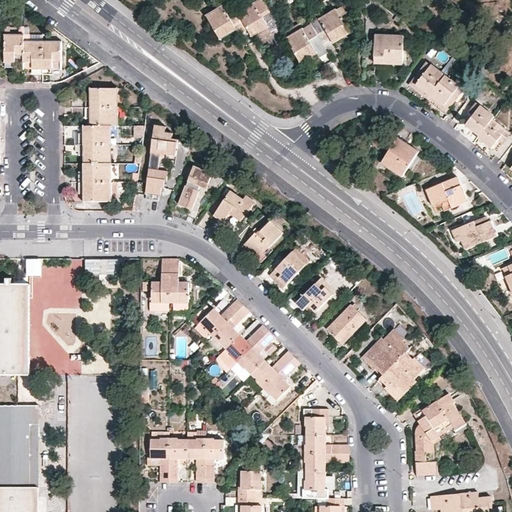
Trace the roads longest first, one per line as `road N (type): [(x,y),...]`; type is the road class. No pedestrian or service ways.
road 1 (residential): [(55,232),(168,231),(217,254),(362,403),(365,511)]
road 2 (secondary): [(280,154),(443,288),(511,380)]
road 3 (residential): [(55,232),(55,93),(10,94),(10,233)]
road 4 (residential): [(280,154),(340,105),(387,101),(438,131),(511,198)]
road 5 (secondary): [(58,0),(239,138),(280,154)]
road 6 (secondary): [(280,154),(260,129),(90,0)]
